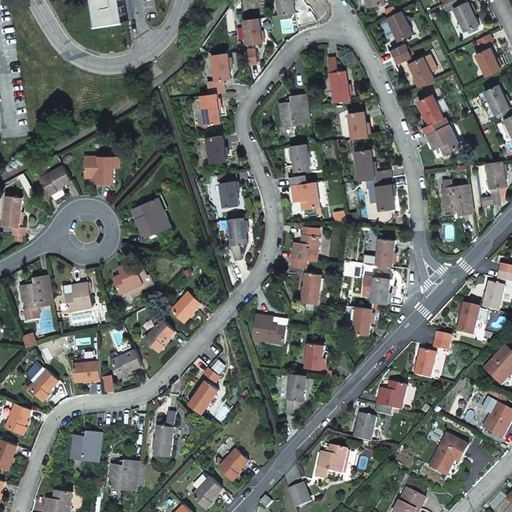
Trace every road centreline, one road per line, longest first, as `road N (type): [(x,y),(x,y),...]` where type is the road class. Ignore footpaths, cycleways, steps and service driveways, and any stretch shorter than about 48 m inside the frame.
road 1 (residential): [(23,511),(47,435),(66,413),(158,384),(266,253),(270,217),(241,108),(299,38),(326,29),(360,38)]
road 2 (residential): [(234,511),(426,306)]
road 3 (residential): [(360,38),(400,117),(412,163),(426,306)]
road 4 (residential): [(36,0),(57,34),(106,67),(152,49),(173,30),(182,0)]
road 5 (residential): [(76,248),(107,240),(108,208),(75,199),(60,229)]
road 6 (residential): [(426,306),(511,214)]
